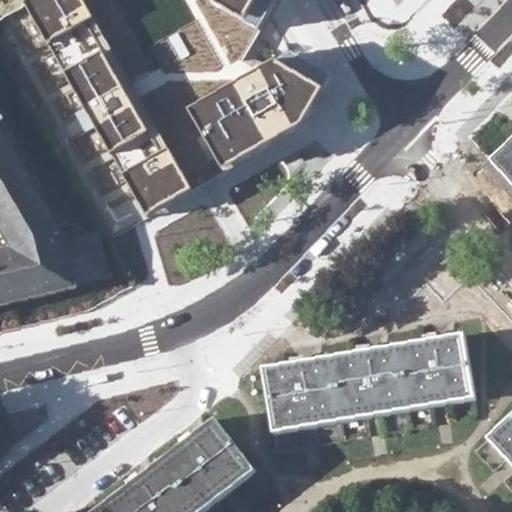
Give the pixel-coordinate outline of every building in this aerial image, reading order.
[(286,0),(28,0),(0,16),(0,54),(110,240),(301,128),(332,79),(286,0)] [(0,307),(109,279),(98,234),(87,238),(85,232),(64,224),(59,228),(0,127),(0,307)] [(511,146),(492,166),(511,186),(511,146)] [(115,249),(124,264),(141,254),(132,238),(115,249)] [(468,337),(267,371),(277,436),(480,401),(468,337)] [(511,419),(490,440),(511,463),(511,419)] [(101,511),(206,511),(258,472),(219,422),(101,511)]
